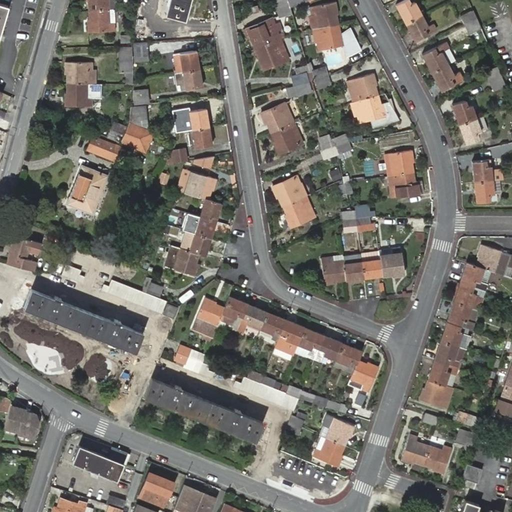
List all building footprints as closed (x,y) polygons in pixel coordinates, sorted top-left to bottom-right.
[(88,1),(89,10),(109,9),(108,0),(85,0),(86,2),(88,1)] [(108,0),(109,9),(114,8),(116,8),(115,0),(108,0)] [(168,0),(165,13),(183,18),(188,0),(168,0)] [(286,0),(273,0),(278,14),(290,10),(289,7),(286,0)] [(306,0),(300,0),(301,3),(306,16),(308,15),(310,15),(308,8),(306,0)] [(405,24),(421,15),(414,2),(410,4),(408,0),(405,0),(396,5),(405,24)] [(0,33),(8,6),(0,3),(0,33)] [(311,29),(336,24),(334,14),(337,14),(335,3),(308,8),(310,15),(308,15),(311,29)] [(109,9),(89,10),(90,20),(87,20),(88,32),(115,30),(115,22),(110,22),(109,9)] [(459,18),(462,25),(476,18),(472,10),(459,18)] [(428,27),(421,15),(405,24),(415,41),(435,31),(432,25),(428,27)] [(254,38),(257,47),(280,38),(285,36),(279,21),(274,23),(272,18),(247,28),(251,39),(254,38)] [(480,29),(479,26),(476,18),(462,25),(466,33),(468,36),(480,29)] [(361,49),(354,36),(340,32),(338,33),(336,24),(311,29),(314,42),(315,42),(317,50),(340,46),(346,57),(361,49)] [(354,36),(349,27),(340,32),(354,36)] [(280,38),(257,47),(261,56),(259,57),(264,68),(288,58),(280,38)] [(149,53),(148,41),(135,41),(136,61),(145,61),(144,54),(149,53)] [(446,43),(442,44),(452,62),(455,60),(446,43)] [(432,73),(447,64),(452,62),(442,44),(422,55),(432,73)] [(134,45),(117,46),(118,75),(125,75),(125,82),(132,82),(134,45)] [(177,72),(200,68),(198,56),(195,56),(194,51),(174,54),(177,72)] [(68,74),(68,84),(88,83),(87,70),(92,69),(92,61),(65,62),(66,74),(68,74)] [(328,76),(325,67),(313,70),(311,64),(307,65),(309,73),(312,81),(315,80),(328,76)] [(455,78),(447,64),(432,73),(442,91),(463,80),(460,75),(455,78)] [(484,73),(487,80),(500,75),(497,67),(484,73)] [(202,81),(200,68),(177,72),(175,72),(178,90),(200,86),(199,81),(202,81)] [(96,70),(92,69),(87,70),(88,83),(97,83),(96,70)] [(292,76),(294,85),(309,81),(312,81),(309,73),(307,74),(307,73),(292,76)] [(354,102),(377,95),(374,86),(377,85),(373,73),(347,82),(354,102)] [(505,88),(500,75),(487,80),(494,93),(505,88)] [(328,76),(315,80),(318,89),(331,86),(328,76)] [(309,81),(294,85),(297,95),(312,91),(309,81)] [(88,83),(68,84),(68,93),(66,93),(67,105),(93,104),(93,97),(102,97),(102,83),(97,83),(88,83)] [(294,85),(286,88),(288,98),(297,95),(294,85)] [(135,103),(147,102),(145,89),(139,90),(139,94),(134,95),(135,103)] [(380,104),(377,95),(354,102),(351,103),(355,116),(358,115),(360,123),(372,119),(374,127),(401,120),(390,101),(380,104)] [(458,124),(475,118),(471,105),(466,107),(465,101),(451,106),(458,124)] [(268,125),(271,133),(294,123),(286,103),(261,113),(266,126),(268,125)] [(149,129),(147,104),(133,106),(134,123),(149,129)] [(203,109),(190,111),(191,115),(183,116),(186,130),(193,129),(209,127),(207,114),(204,114),(203,109)] [(480,134),(475,118),(458,124),(464,144),(478,139),(476,135),(480,134)] [(126,127),(113,121),(110,129),(122,134),(126,127)] [(121,140),(146,151),(155,131),(149,129),(134,123),(131,121),(121,140)] [(294,123),(271,133),(275,141),(273,142),(278,154),(303,144),(294,123)] [(209,127),(193,129),(196,147),(209,146),(208,140),(211,140),(209,127)] [(166,136),(176,141),(175,132),(175,131),(168,131),(166,136)] [(332,147),(329,140),(326,133),(315,138),(317,145),(320,152),(332,147)] [(341,134),(329,140),(332,147),(344,141),(341,134)] [(119,145),(94,135),(88,148),(114,158),(119,145)] [(344,141),(332,147),(335,155),(347,150),(348,150),(344,141)] [(332,147),(320,152),(323,160),(335,155),(332,147)] [(171,151),(165,164),(179,162),(186,161),(184,149),(171,151)] [(335,155),(337,161),(349,156),(347,150),(335,155)] [(388,176),(393,176),(412,173),(411,164),(413,164),(411,151),(385,155),(388,176)] [(471,162),(473,182),(492,180),(497,180),(496,165),(485,166),(485,161),(471,162)] [(179,162),(165,164),(160,173),(181,170),(179,162)] [(79,173),(70,196),(67,203),(93,213),(108,175),(82,165),(79,173)] [(329,170),(331,178),(340,176),(338,168),(329,170)] [(64,194),(70,196),(79,173),(73,171),(64,194)] [(193,180),(189,193),(205,198),(208,199),(211,190),(212,190),(216,179),(190,171),(187,178),(193,180)] [(421,194),(419,182),(414,183),(412,173),(393,176),(395,189),(391,190),(392,199),(418,195),(421,194)] [(279,197),(282,205),(301,197),(301,198),(305,196),(308,195),(303,181),(300,183),(297,175),(272,187),(277,198),(279,197)] [(187,178),(183,191),(189,193),(193,180),(187,178)] [(492,180),(473,182),(476,203),(497,201),(496,195),(493,195),(492,180)] [(497,180),(492,180),(493,195),(496,195),(500,194),(499,180),(497,180)] [(349,183),(343,184),(346,194),(352,193),(350,183),(349,183)] [(346,194),(343,184),(340,185),(338,186),(341,196),(346,194)] [(301,197),(282,205),(286,214),(285,215),(289,226),(313,216),(305,196),(301,198),(301,197)] [(205,198),(200,215),(213,219),(215,213),(217,214),(221,203),(208,199),(205,198)] [(355,211),(356,219),(369,217),(367,206),(355,207),(355,211)] [(342,213),(343,221),(356,219),(355,211),(342,213)] [(213,219),(200,215),(196,213),(190,231),(195,232),(210,237),(214,224),(212,223),(213,219)] [(369,217),(356,219),(357,227),(370,225),(369,217)] [(356,219),(343,221),(344,228),(357,227),(356,219)] [(168,227),(167,238),(185,238),(185,227),(168,227)] [(210,237),(195,232),(191,243),(189,250),(198,253),(202,254),(204,249),(206,250),(210,237)] [(16,235),(8,262),(34,270),(42,241),(16,235)] [(185,241),(183,248),(189,250),(191,243),(185,241)] [(198,253),(189,250),(183,248),(171,244),(168,251),(167,256),(164,264),(167,266),(194,274),(197,262),(195,261),(198,253)] [(502,251),(481,244),(477,256),(479,257),(476,266),(483,269),(503,275),(506,265),(511,267),(511,255),(502,252),(502,251)] [(379,251),(382,272),(383,275),(392,274),(392,276),(405,274),(401,247),(379,250),(379,251)] [(382,272),(379,251),(361,253),(361,259),(364,277),(377,276),(376,273),(382,272)] [(343,262),(342,259),(329,261),(328,257),(320,257),(324,284),(336,283),(336,281),(345,280),(345,277),(343,262)] [(364,277),(361,259),(343,262),(345,277),(351,277),(351,279),(364,277)] [(476,266),(466,263),(460,283),(485,291),(486,285),(479,283),(483,269),(476,266)] [(77,280),(80,274),(75,272),(76,268),(67,264),(63,275),(77,280)] [(147,275),(142,291),(146,292),(150,281),(151,277),(147,275)] [(158,297),(142,291),(113,280),(110,286),(103,283),(100,289),(163,312),(167,300),(158,297)] [(150,281),(146,292),(158,297),(163,285),(150,281)] [(482,297),(485,291),(460,283),(453,302),(471,308),(475,295),(482,297)] [(24,308),(136,350),(143,332),(120,323),(120,321),(114,319),(113,321),(60,301),(61,298),(55,296),(54,298),(31,289),(24,308)] [(476,310),(478,310),(482,297),(475,295),(471,308),(476,310)] [(235,315),(241,318),(247,304),(228,296),(222,309),(215,325),(223,329),(226,322),(231,325),(235,315)] [(215,325),(222,309),(214,306),(215,303),(203,299),(192,324),(204,329),(212,332),(215,325)] [(447,322),(470,329),(472,324),(466,322),(471,308),(453,302),(447,322)] [(175,317),(179,307),(170,303),(165,313),(175,317)] [(247,304),(241,318),(237,327),(244,330),(245,324),(258,330),(266,312),(247,304)] [(472,324),(476,310),(471,308),(466,322),(472,324)] [(279,333),(285,320),(266,312),(258,330),(271,335),(272,335),(273,331),(279,333)] [(285,320),(279,333),(276,340),(275,343),(282,346),(284,340),(296,345),(303,328),(285,320)] [(467,335),(470,329),(447,322),(440,341),(458,347),(462,334),(467,335)] [(303,328),(296,345),(309,351),(306,358),(312,360),(316,350),(322,336),(303,328)] [(209,340),(212,332),(204,329),(201,337),(209,340)] [(276,340),(279,333),(273,331),(272,335),(271,335),(270,337),(276,340)] [(320,356),(334,361),(342,344),(322,336),(316,350),(322,352),(320,356)] [(434,360),(447,365),(459,368),(465,350),(458,347),(440,341),(434,360)] [(182,363),(189,347),(180,344),(173,360),(182,363)] [(357,360),(360,352),(342,344),(334,361),(347,367),(348,363),(355,365),(357,360)] [(309,351),(296,345),(293,352),(306,358),(309,351)] [(500,361),(504,348),(498,345),(493,359),(500,361)] [(194,358),(201,361),(204,353),(189,347),(182,363),(181,365),(189,368),(194,358)] [(316,350),(312,360),(318,363),(320,356),(322,352),(316,350)] [(208,369),(210,364),(201,361),(194,358),(189,368),(211,377),(214,371),(208,369)] [(355,365),(347,383),(355,387),(357,383),(362,385),(360,389),(367,392),(377,367),(366,362),(365,364),(357,360),(355,365)] [(427,380),(445,386),(450,372),(445,371),(447,365),(434,360),(427,380)] [(240,366),(228,361),(225,369),(237,374),(240,366)] [(445,386),(452,388),(459,368),(447,365),(445,371),(450,372),(445,386)] [(511,366),(500,401),(511,405),(511,366)] [(237,381),(214,371),(211,377),(234,387),(237,381)] [(261,376),(251,372),(248,379),(258,383),(261,376)] [(261,376),(258,383),(277,390),(280,383),(262,375),(261,376)] [(145,396),(255,441),(262,423),(240,414),(241,411),(236,409),(235,410),(234,411),(181,389),(182,388),(176,385),(175,386),(174,387),(153,378),(145,396)] [(242,383),(237,381),(234,387),(294,411),(298,399),(286,394),(277,390),(258,383),(248,379),(244,378),(242,383)] [(445,409),(448,401),(441,399),(445,386),(427,380),(425,388),(423,388),(419,400),(445,409)] [(286,394),(290,387),(280,383),(277,390),(286,394)] [(448,401),(452,388),(445,386),(441,399),(448,401)] [(290,387),(286,394),(298,399),(301,391),(290,387)] [(301,391),(298,399),(311,403),(313,394),(301,391)] [(313,394),(311,403),(324,407),(327,399),(313,394)] [(5,398),(0,397),(0,410),(7,411),(9,401),(5,398)] [(327,399),(324,407),(337,410),(339,402),(327,399)] [(511,405),(500,401),(498,400),(494,410),(511,417),(511,415),(511,405)] [(348,405),(339,402),(337,410),(345,413),(348,405)] [(37,419),(33,413),(23,411),(23,409),(8,405),(8,406),(7,411),(3,427),(17,431),(17,432),(31,436),(37,419)] [(473,416),(460,411),(456,421),(470,425),(473,416)] [(438,418),(425,414),(423,422),(436,426),(438,418)] [(289,422),(301,427),(304,420),(292,415),(289,422)] [(321,435),(345,445),(347,438),(349,438),(354,426),(327,416),(325,422),(326,422),(321,435)] [(481,418),(473,416),(470,425),(478,428),(481,418)] [(289,422),(287,430),(298,434),(301,427),(289,422)] [(456,442),(465,445),(471,447),(475,435),(469,433),(460,430),(456,442)] [(341,454),(345,445),(321,435),(312,456),(338,467),(343,455),(341,454)] [(414,462),(423,465),(429,445),(417,441),(417,437),(410,435),(402,459),(413,463),(414,462)] [(444,446),(431,441),(429,445),(443,450),(444,446)] [(102,444),(98,454),(122,464),(126,454),(102,444)] [(429,445),(423,465),(432,467),(431,469),(444,473),(452,448),(444,446),(443,450),(429,445)] [(122,464),(98,454),(78,446),(72,462),(89,469),(88,473),(95,475),(96,472),(116,480),(122,464)] [(162,499),(165,492),(169,483),(148,475),(141,493),(154,498),(152,504),(162,508),(165,500),(162,499)] [(211,511),(215,502),(181,488),(175,505),(191,511),(211,511)] [(106,504),(110,505),(123,509),(126,500),(109,495),(106,504)] [(61,500),(57,511),(83,511),(86,504),(79,502),(78,505),(61,500)] [(155,511),(157,509),(133,500),(128,511),(155,511)] [(501,511),(495,510),(491,511),(481,511),(478,511),(480,505),(467,501),(462,511),(501,511)]
